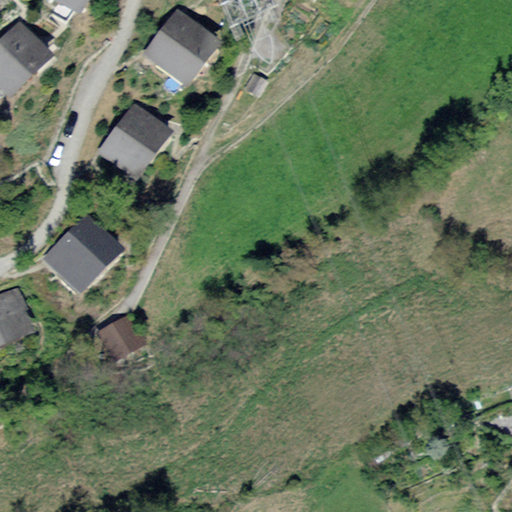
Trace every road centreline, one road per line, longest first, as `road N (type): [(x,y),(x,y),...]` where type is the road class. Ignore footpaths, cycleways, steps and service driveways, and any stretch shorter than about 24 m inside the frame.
road 1 (residential): [(266,0),(180,204),(118,311),(77,340)]
road 2 (residential): [(0,266),(53,218),(69,147),(133,0)]
road 3 (track): [(200,165),(277,107),(371,0)]
